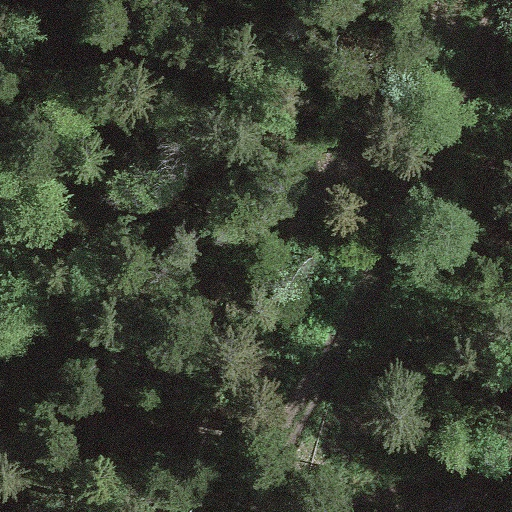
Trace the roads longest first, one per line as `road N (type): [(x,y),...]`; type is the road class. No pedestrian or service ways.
road 1 (track): [(240,511),(336,369),(511,7)]
road 2 (track): [(373,511),(511,464)]
